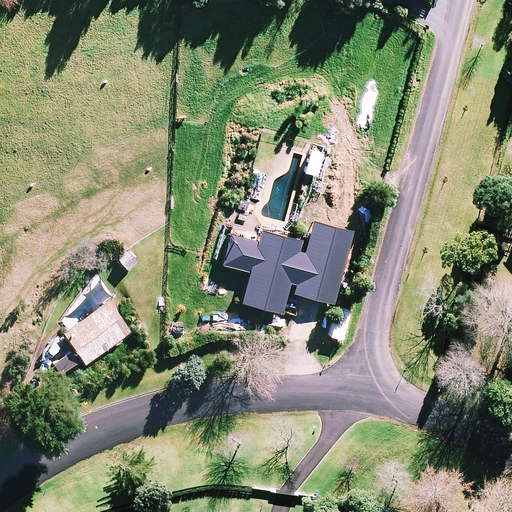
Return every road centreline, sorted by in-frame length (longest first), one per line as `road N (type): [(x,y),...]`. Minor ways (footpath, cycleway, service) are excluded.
road 1 (residential): [(461,0),(355,391)]
road 2 (residential): [(0,487),(78,438),(149,411),(247,392),(355,391)]
road 3 (residential): [(355,391),(461,423),(511,452)]
